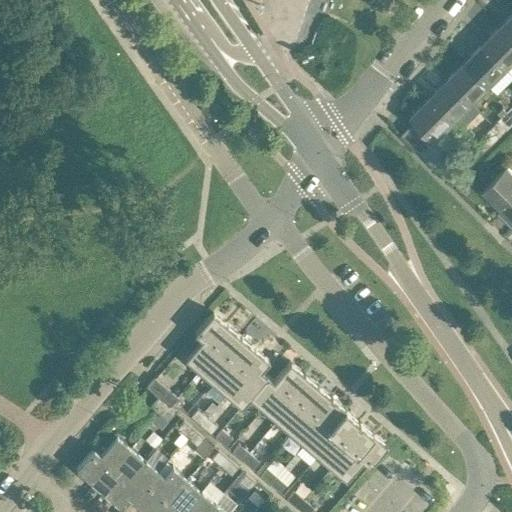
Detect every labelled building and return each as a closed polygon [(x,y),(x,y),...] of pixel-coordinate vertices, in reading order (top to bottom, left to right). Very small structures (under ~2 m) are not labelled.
[(511,35),(511,12),(501,24),(511,35)] [(507,66),(511,60),(511,35),(501,24),(483,42),(507,66)] [(489,84),(507,66),(483,42),(465,60),(489,84)] [(471,102),(489,84),(465,60),(447,78),(471,102)] [(453,120),(471,102),(447,78),(429,96),(453,120)] [(435,138),(453,120),(429,96),(412,113),(410,111),(409,112),(435,138)] [(511,105),(498,119),(507,128),(511,122),(511,105)] [(500,135),(507,128),(498,119),(491,126),(500,135)] [(484,151),(500,135),(491,126),(487,130),(489,133),(477,145),(484,151)] [(473,162),(484,151),(477,145),(466,156),(473,162)] [(502,206),(511,195),(511,168),(507,163),(483,187),(502,206)] [(511,215),(511,195),(502,206),(511,215)] [(210,342),(227,323),(212,310),(195,331),(202,337),(186,355),(200,368),(217,348),(210,342)] [(224,354),(240,334),(227,323),(210,342),(217,348),(200,368),(214,380),(231,360),(224,354)] [(237,366),(254,346),(240,334),(224,354),(231,360),(214,380),(227,391),(244,372),(237,366)] [(250,394),(267,373),(261,368),(269,358),(254,346),(237,366),(244,372),(227,391),(242,404),(250,394)] [(287,392),(304,372),(290,360),(273,379),(267,373),(250,394),(264,406),(280,386),(287,392)] [(301,403),(318,384),(304,372),(287,392),(280,386),(264,406),(277,417),(294,398),(301,403)] [(177,395),(155,376),(154,375),(146,385),(158,394),(170,404),(177,395)] [(315,415),(331,395),(318,384),(301,403),(294,398),(277,417),(291,429),(308,409),(315,415)] [(162,414),(170,404),(158,394),(150,404),(162,414)] [(176,410),(180,404),(184,400),(177,395),(170,404),(176,410)] [(328,427),(345,407),(331,395),(315,415),(308,409),(291,429),(304,441),(321,421),(328,427)] [(168,419),(176,410),(170,404),(162,414),(168,419)] [(200,423),(207,414),(197,406),(190,414),(200,423)] [(342,439),(359,419),(345,407),(328,427),(321,421),(304,441),(318,452),(335,433),(342,439)] [(211,431),(218,423),(207,414),(200,423),(211,431)] [(187,435),(194,427),(184,418),(177,427),(187,435)] [(356,450),(372,431),(359,419),(342,439),(335,433),(318,452),(332,464),(349,444),(356,450)] [(214,444),(204,436),(194,427),(187,435),(197,444),(194,448),(204,456),(214,444)] [(215,435),(225,444),(232,436),(222,427),(215,435)] [(362,458),(369,463),(387,443),(372,431),(356,450),(349,444),(332,464),(346,476),(362,458)] [(114,465),(131,445),(117,433),(101,452),(94,446),(76,467),(91,479),(108,459),(114,465)] [(242,458),(249,450),(239,441),(232,450),(242,458)] [(128,477),(145,457),(131,445),(114,465),(108,459),(91,479),(104,490),(121,471),(128,477)] [(221,465),(229,456),(218,448),(211,456),(221,465)] [(242,458),(252,467),(259,459),(249,450),(242,458)] [(232,473),(239,465),(229,456),(221,465),(232,473)] [(133,498),(159,469),(145,457),(128,477),(121,471),(104,490),(119,503),(127,493),(133,498)] [(171,496),(188,476),(173,464),(165,474),(159,469),(133,498),(147,510),(164,490),(171,496)] [(269,482),(276,473),(266,465),(259,473),(269,482)] [(249,488),(256,480),(246,471),(239,480),(249,488)] [(269,482),(280,490),(287,482),(276,473),(269,482)] [(184,508),(201,488),(188,476),(171,496),(164,490),(147,510),(149,511),(168,511),(177,502),(184,508)] [(204,511),(215,500),(201,488),(184,508),(177,502),(168,511),(204,511)] [(297,505),(304,497),(294,488),(287,496),(297,505)] [(297,505),(304,511),(308,511),(314,506),(304,497),(297,505)] [(227,511),(228,511),(215,500),(204,511),(227,511)]
